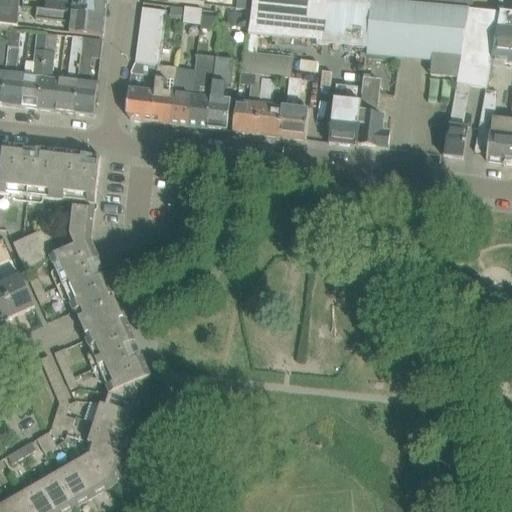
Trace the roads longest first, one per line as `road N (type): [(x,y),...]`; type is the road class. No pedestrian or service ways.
road 1 (residential): [(511,193),(103,139)]
road 2 (residential): [(103,139),(126,0)]
